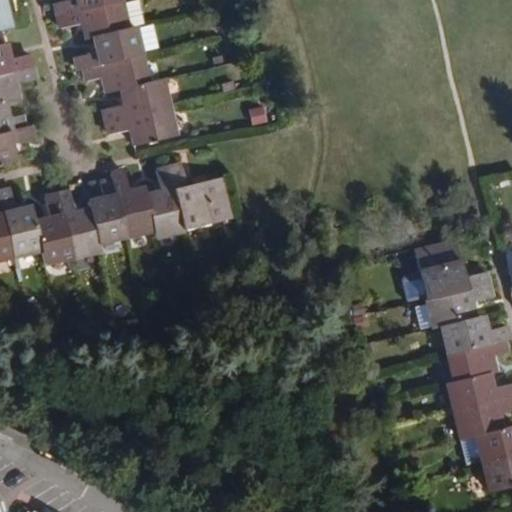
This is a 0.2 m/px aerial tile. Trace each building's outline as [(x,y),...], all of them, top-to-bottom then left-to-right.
[(39,20),(104,5),(102,0),(58,0),(60,4),(37,9),(39,20)] [(0,75),(30,68),(27,54),(8,58),(2,34),(15,30),(7,2),(0,3),(0,75)] [(70,43),(79,41),(120,32),(119,31),(127,29),(125,25),(122,26),(117,4),(105,7),(104,5),(39,20),(41,31),(65,25),(70,43)] [(120,33),(120,32),(79,41),(82,56),(61,60),(64,73),(70,72),(126,57),(143,54),(142,51),(139,51),(134,30),(120,33)] [(112,93),(134,88),(126,57),(70,72),(73,86),(91,82),(94,97),(112,93)] [(33,80),(30,68),(0,75),(0,104),(4,104),(18,101),(14,84),(33,80)] [(153,84),(134,88),(112,93),(117,112),(99,115),(101,125),(160,112),(153,84)] [(0,133),(22,128),(19,115),(7,118),(4,104),(0,104),(0,133)] [(166,136),(160,112),(101,125),(103,134),(121,130),(126,146),(166,136)] [(29,126),(22,128),(0,133),(0,161),(12,158),(9,143),(31,138),(29,126)] [(175,156),(166,158),(183,231),(232,219),(219,167),(180,176),(175,156)] [(140,186),(151,230),(152,238),(183,231),(166,158),(155,161),(160,182),(140,186)] [(124,237),(151,230),(140,186),(138,179),(123,182),(119,162),(107,166),(108,174),(124,237)] [(87,208),(96,243),(124,237),(108,174),(97,177),(102,196),(85,199),(87,208)] [(96,243),(87,208),(70,212),(65,188),(52,191),(69,259),(98,251),(96,243)] [(69,259),(52,191),(41,194),(47,220),(31,224),(38,251),(41,266),(69,259)] [(0,193),(0,219),(9,257),(38,251),(31,224),(28,209),(11,213),(6,192),(0,193)] [(0,259),(9,257),(0,219),(0,259)] [(433,300),(502,281),(499,269),(479,274),(469,238),(426,249),(433,273),(411,278),(418,304),(433,300)] [(448,327),(491,316),(485,297),(505,291),(502,281),(433,300),(441,329),(448,327)] [(426,333),(441,329),(433,300),(418,304),(426,333)] [(455,352),(511,336),(511,326),(502,329),(498,314),(491,316),(448,327),(455,352)] [(511,350),(511,336),(455,352),(462,381),(500,370),(507,368),(503,353),(511,350)] [(500,370),(462,381),(457,382),(465,412),(511,398),(511,384),(504,387),(500,370)] [(511,410),(511,398),(465,412),(472,438),(511,427),(511,417),(510,411),(511,410)] [(511,427),(472,438),(479,464),(493,460),(494,463),(511,457),(511,427)] [(84,465),(64,454),(58,467),(78,478),(84,465)] [(511,457),(494,463),(501,488),(511,484),(511,457)]
